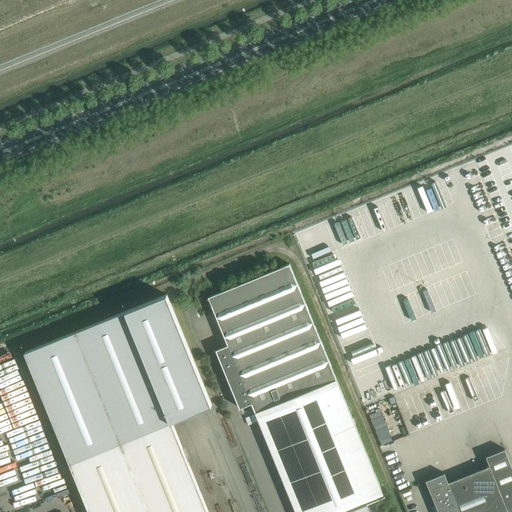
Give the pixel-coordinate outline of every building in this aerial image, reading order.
[(383,495),(289,263),(208,296),(228,344),(216,349),(240,407),(252,403),(296,511),(344,511),(385,495),(383,495)] [(208,511),(171,421),(212,404),(166,293),(25,352),(70,462),(89,511),(208,511)] [(507,511),(511,510),(511,466),(505,448),(486,455),(490,465),(448,482),(445,472),(426,480),(438,511),(507,511)] [(62,511),(79,511),(75,501),(61,506),(62,511)] [(350,511),(381,511),(377,501),(356,509),(357,509),(350,511)]
